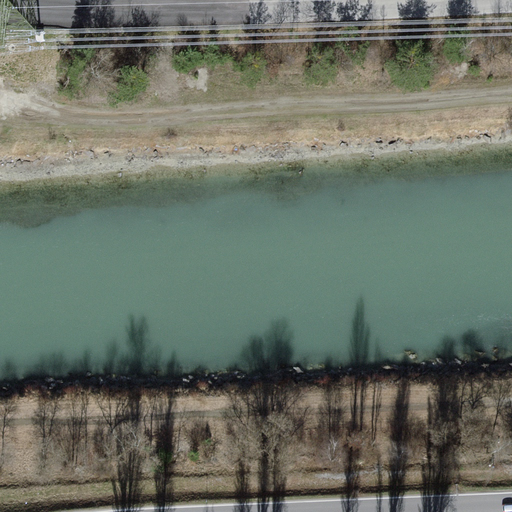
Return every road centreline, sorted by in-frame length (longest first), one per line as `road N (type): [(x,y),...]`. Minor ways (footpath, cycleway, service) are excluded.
road 1 (unclassified): [(0,0),(63,12),(430,0)]
road 2 (track): [(0,104),(144,116)]
road 3 (unclassified): [(511,505),(381,511)]
